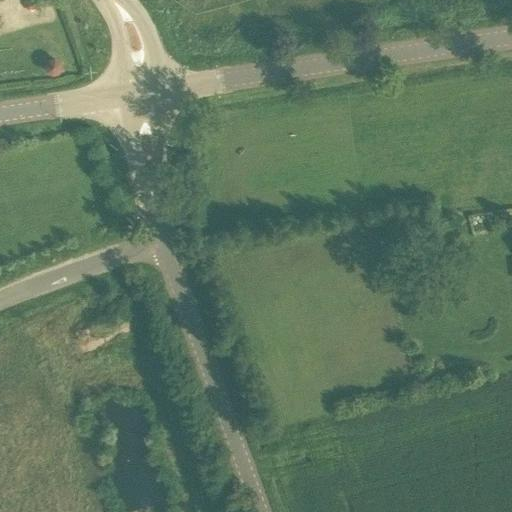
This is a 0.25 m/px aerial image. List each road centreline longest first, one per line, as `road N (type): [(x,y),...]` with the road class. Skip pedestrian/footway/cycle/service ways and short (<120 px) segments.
road 1 (secondary): [(138,89),(511,37)]
road 2 (tertiary): [(258,511),(162,240)]
road 3 (tertiary): [(0,300),(162,240)]
road 4 (tertiary): [(162,240),(138,89)]
road 5 (secondary): [(0,110),(138,89)]
